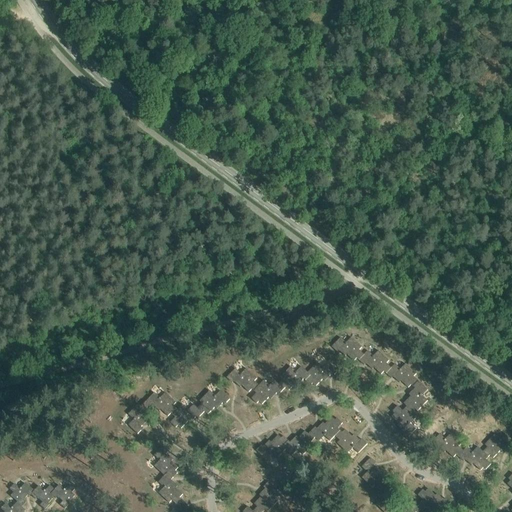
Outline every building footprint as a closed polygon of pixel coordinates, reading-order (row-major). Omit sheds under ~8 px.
[(357,361),(362,355),(358,351),(360,348),(349,338),(344,344),(339,338),(330,348),(335,353),(337,351),(343,357),(345,355),(352,362),(355,359),(357,361)] [(366,351),(362,355),(357,361),(362,366),(364,364),(371,370),(372,368),(380,375),(383,372),(384,374),(390,368),(385,364),(387,361),(377,351),(371,357),(366,351)] [(316,363),(306,373),(306,374),(308,376),(303,381),(309,386),(311,384),(314,387),(321,380),(323,382),(329,376),(331,377),(336,372),(327,363),(322,369),(316,363)] [(393,365),(390,368),(384,374),(390,379),(392,377),(398,383),(400,382),(407,388),(410,385),(412,387),(417,382),(412,377),(415,375),(404,364),(399,370),(393,365)] [(276,385),(282,390),(284,388),(287,391),(294,384),(296,386),(302,380),(303,381),(308,376),(306,374),(306,373),(300,367),(295,373),(289,367),(279,378),(281,380),(277,385),(276,385)] [(252,392),(257,386),(252,382),(255,379),(244,369),(239,374),(234,369),(225,378),(230,383),(232,382),(238,388),(240,386),(247,393),(250,390),(252,392)] [(262,381),(257,386),(252,392),(254,394),(249,399),(255,404),(257,402),(260,405),(267,398),(269,400),(275,394),(277,395),(282,390),(276,385),(277,385),(273,381),(268,387),(262,381)] [(417,382),(412,387),(414,389),(408,395),(409,397),(403,404),(406,407),(404,409),(409,414),(414,410),(416,412),(427,401),(421,396),(426,390),(417,382)] [(200,404),(196,409),(195,409),(201,415),(203,412),(206,416),(213,408),(215,410),(221,404),(223,406),(228,400),(219,391),(213,397),(208,391),(198,402),(200,404)] [(169,414),(171,416),(176,410),(171,406),(174,403),(163,393),(158,398),(152,393),(143,402),(149,407),(150,406),(157,412),(159,410),(166,417),(169,414)] [(149,407),(143,402),(139,407),(136,404),(126,415),(131,420),(126,426),(135,435),(140,429),(139,428),(145,421),(143,419),(150,412),(147,409),(149,407)] [(181,405),(176,410),(171,416),(173,418),(168,423),(173,428),(176,426),(179,429),(186,422),(188,424),(194,418),(196,420),(201,415),(195,409),(196,409),(192,405),(186,411),(181,405)] [(409,414),(404,409),(401,412),(396,407),(391,412),(393,414),(390,417),(398,424),(396,426),(402,432),(400,434),(406,439),(415,430),(409,425),(415,419),(409,414)] [(309,433),(314,438),(318,442),(324,437),(329,442),(334,437),(339,431),(337,429),(342,424),(336,419),(334,421),(331,418),(324,425),(322,423),(316,429),(314,428),(309,433)] [(341,433),(339,431),(334,437),(339,441),(336,444),(347,454),(352,449),(358,454),(367,445),(361,440),(360,442),(353,435),(351,437),(344,430),(341,433)] [(314,438),(309,433),(307,435),(304,432),(297,439),(295,437),(289,443),(287,442),(282,447),(285,450),(291,456),(297,450),(302,456),(312,445),(310,443),(314,438)] [(483,452),(489,457),(491,455),(494,458),(501,450),(503,452),(509,446),(511,447),(511,445),(511,438),(506,433),(501,439),(495,433),(485,444),(488,447),(484,452),(483,452)] [(459,457),(464,451),(459,447),(462,444),(451,434),(446,440),(440,435),(431,444),(437,449),(438,447),(445,453),(447,451),(454,458),(457,455),(459,457)] [(282,447),(287,442),(282,437),(280,439),(277,436),(270,443),(268,441),(262,447),(260,446),(255,451),(264,460),(269,454),(275,460),(285,450),(282,447)] [(167,473),(172,478),(177,473),(175,471),(178,468),(171,461),(173,459),(167,453),(168,451),(163,446),(154,455),(159,461),(154,466),(164,476),(167,473)] [(468,447),(464,451),(459,457),(464,462),(466,460),(473,466),(474,464),(482,471),(485,467),(487,469),(492,464),(487,459),(489,457),(483,452),(484,452),(478,447),(473,452),(468,447)] [(375,482),(380,487),(385,482),(384,480),(387,477),(380,470),(382,468),(376,461),(378,460),(372,454),(363,463),(368,469),(363,474),(373,485),(375,482)] [(171,501),(176,506),(181,500),(179,498),(182,495),(175,488),(177,486),(171,480),(172,478),(167,473),(164,476),(158,482),(164,488),(158,493),(169,504),(171,501)] [(256,507),(254,509),(257,511),(262,511),(264,510),(266,511),(267,511),(277,502),(271,496),(277,491),(267,482),(262,487),(264,489),(258,495),(260,497),(253,504),(256,507)] [(385,511),(388,510),(390,511),(395,511),(398,509),(397,507),(400,504),(393,497),(395,495),(389,489),(391,487),(385,482),(380,487),(376,491),(381,496),(376,501),(385,511)] [(30,494),(33,491),(25,483),(19,489),(14,484),(9,489),(13,492),(10,495),(17,502),(16,503),(21,507),(25,502),(23,500),(28,495),(29,496),(31,495),(30,494)] [(50,494),(54,497),(55,498),(57,496),(62,501),(60,504),(65,508),(69,503),(68,502),(74,496),(71,493),(75,489),(70,484),(64,490),(59,484),(54,489),(50,494)] [(50,494),(54,489),(49,485),(44,491),(38,485),(33,491),(30,494),(31,495),(35,499),(37,497),(42,502),(40,505),(45,509),(49,504),(48,503),(54,497),(50,494)] [(423,499),(421,501),(426,507),(430,511),(436,507),(440,511),(441,511),(451,504),(446,498),(444,500),(438,493),(436,495),(429,488),(426,491),(424,489),(418,494),(423,499)] [(181,500),(176,506),(172,509),(174,511),(189,511),(185,507),(186,505),(181,500)] [(400,511),(398,509),(395,511),(421,511),(426,507),(421,501),(418,503),(415,500),(408,507),(406,505),(400,511)] [(23,511),(25,511),(21,507),(16,503),(11,508),(5,503),(1,508),(4,511),(23,511)]
